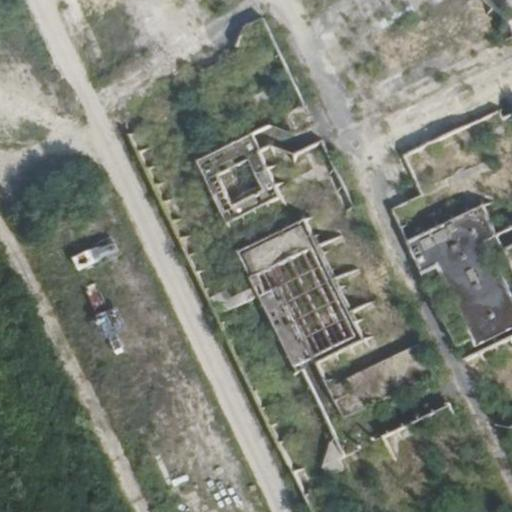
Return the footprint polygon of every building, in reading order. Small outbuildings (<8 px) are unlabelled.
[(210,46),(213,44),(191,0),(125,0),(126,0),(166,83),(216,58),(210,46)] [(419,0),(354,0),(364,20),(373,17),(381,33),(422,14),(416,2),(419,0)] [(359,66),(340,24),(319,34),(339,76),(359,66)] [(230,225),(284,198),(260,149),(253,134),(199,162),(230,225)] [(489,242),(500,236),(498,232),(486,205),(410,242),(424,273),(440,265),(479,346),(511,330),(511,289),(494,253),(489,242)] [(316,358),(360,336),(306,228),(251,256),(271,294),(266,297),(301,366),(306,363),(316,358)] [(506,250),(508,249),(501,236),(500,236),(489,242),(494,253),(507,252),(506,250)] [(85,273),(121,254),(114,240),(78,259),(85,273)] [(460,347),(476,339),(440,265),(424,273),(460,347)] [(87,289),(98,309),(108,304),(97,283),(87,289)] [(224,318),(265,297),(260,289),(229,304),(223,294),(208,301),(212,310),(218,307),(224,318)] [(119,315),(104,322),(111,338),(126,331),(119,315)] [(437,374),(423,345),(333,388),(346,417),(437,374)] [(346,461),(354,456),(349,452),(337,443),(331,468),(337,477),(351,470),(346,461)]
